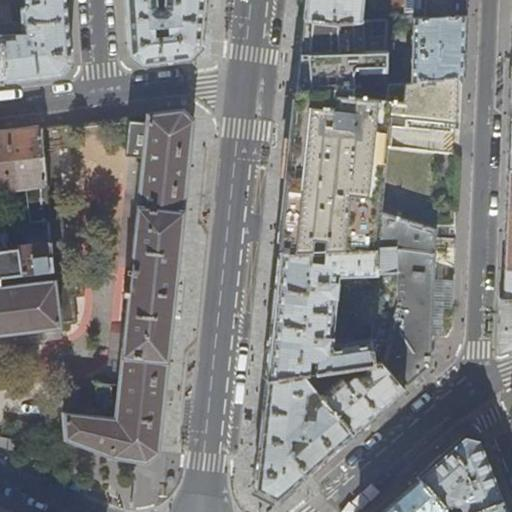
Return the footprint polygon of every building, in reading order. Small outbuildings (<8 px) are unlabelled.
[(24,0),(25,4),(20,9),(21,22),(67,19),(65,0),(24,0)] [(205,0),(164,0),(164,6),(157,6),(156,0),(125,0),(127,21),(129,48),(129,55),(141,65),(166,62),(190,59),(200,48),(204,18),(205,6),(205,0)] [(359,21),(361,0),(305,0),(304,19),(336,23),(359,21)] [(422,0),(422,17),(435,16),(464,15),(464,0),(422,0)] [(9,5),(0,5),(0,23),(11,22),(9,5)] [(422,17),(413,18),(412,50),(407,50),(407,59),(411,59),(411,80),(457,77),(462,77),(463,45),(464,15),(435,16),(422,17)] [(11,22),(0,23),(0,30),(0,31),(0,32),(22,30),(22,34),(0,35),(0,38),(4,82),(35,78),(40,78),(61,75),(70,64),(69,44),(67,19),(21,22),(11,22)] [(336,23),(304,19),(302,36),(300,54),(347,53),(348,36),(384,41),(385,20),(359,21),(336,23)] [(347,53),(300,54),(299,68),(297,88),(349,85),(353,84),(352,71),(356,67),(361,72),(380,71),(376,83),(383,82),(384,52),(378,52),(347,53)] [(349,85),(297,88),(293,126),(285,200),(279,253),(394,248),(394,304),(380,363),(403,389),(419,375),(430,365),(431,337),(432,322),(434,279),(435,258),(436,229),(374,210),(384,115),(455,123),(456,108),(457,77),(411,80),(385,82),(384,99),(350,96),(349,85)] [(114,404),(62,401),(63,416),(65,438),(111,456),(146,462),(158,452),(163,404),(175,284),(185,196),(193,121),(182,110),(129,117),(125,154),(142,156),(114,404)] [(0,132),(0,188),(25,185),(29,221),(48,219),(40,128),(13,131),(0,132)] [(0,275),(52,269),(50,243),(0,249),(0,275)] [(337,369),(359,366),(380,363),(394,304),(394,248),(279,253),(276,283),(273,311),(266,380),(299,374),(337,369)] [(511,268),(504,268),(503,297),(499,298),(499,304),(498,349),(498,352),(511,347),(511,268)] [(0,333),(57,327),(53,281),(1,286),(0,276),(0,333)] [(53,281),(57,327),(74,325),(71,299),(83,297),(81,278),(53,281)] [(432,322),(431,337),(444,337),(446,309),(453,309),(454,279),(434,279),(432,322)] [(337,374),(337,369),(299,374),(312,389),(315,392),(319,396),(322,400),(352,434),(379,410),(403,389),(380,363),(359,366),(360,375),(352,376),(348,379),(344,375),(341,378),(337,374)] [(316,465),(352,434),(322,400),(315,406),(313,417),(304,417),(306,394),(312,389),(299,374),(266,380),(260,432),(254,486),(254,488),(276,500),(316,465)] [(315,392),(310,396),(314,400),(319,396),(315,392)] [(65,438),(63,416),(53,415),(45,430),(49,432),(56,435),(65,438)] [(416,477),(445,508),(452,502),(453,503),(454,504),(457,504),(459,504),(462,511),(472,511),(503,500),(479,439),(464,436),(444,453),(416,477)] [(386,503),(376,511),(440,511),(445,508),(416,477),(386,503)] [(507,511),(503,500),(472,511),(507,511)]
